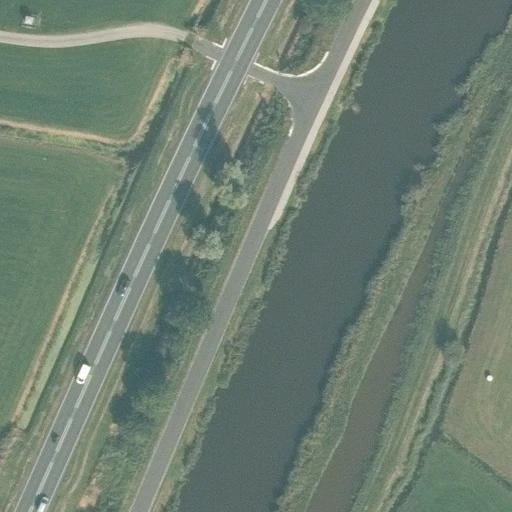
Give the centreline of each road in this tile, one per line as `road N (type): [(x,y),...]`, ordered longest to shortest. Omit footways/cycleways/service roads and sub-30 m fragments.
road 1 (trunk): [(31,511),(232,60)]
road 2 (unclassified): [(137,511),(314,100)]
road 3 (track): [(364,511),(403,429),(511,126)]
road 4 (unclassified): [(0,37),(51,41),(145,29),(232,60)]
